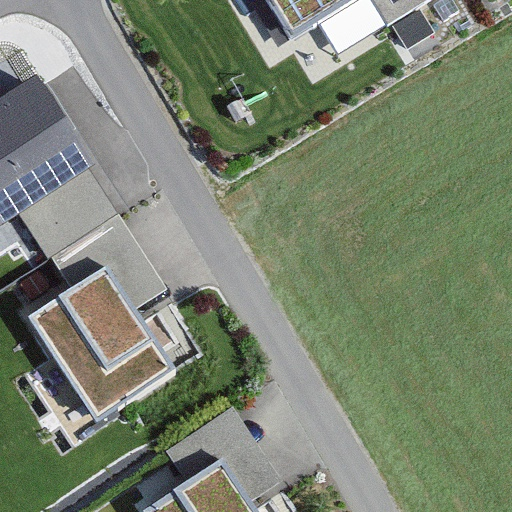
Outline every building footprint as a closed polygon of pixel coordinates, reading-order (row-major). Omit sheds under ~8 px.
[(362,0),(263,0),(290,44),(362,0)] [(0,233),(95,171),(37,85),(0,109),(0,233)] [(173,381),(104,277),(29,327),(98,431),(173,381)] [(219,446),(232,465),(262,444),(232,400),(172,441),(189,466),(219,446)] [(249,511),(219,469),(156,511),(249,511)]
